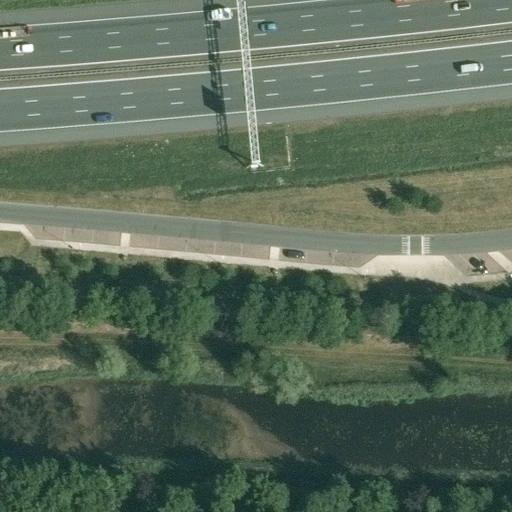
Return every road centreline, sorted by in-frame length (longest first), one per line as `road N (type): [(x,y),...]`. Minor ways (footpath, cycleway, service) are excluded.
road 1 (motorway): [(511,0),(0,48)]
road 2 (motorway): [(0,110),(511,63)]
